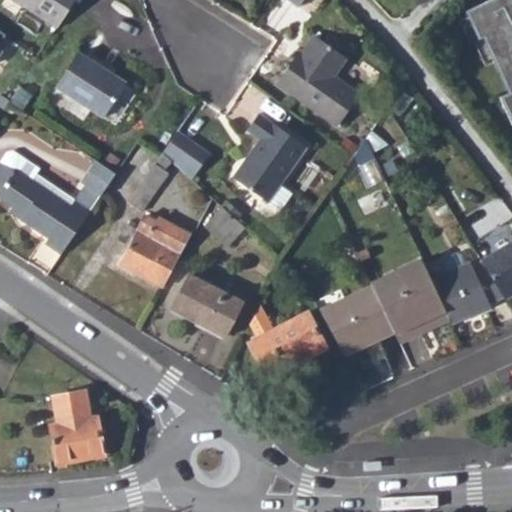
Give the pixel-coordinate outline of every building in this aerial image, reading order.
[(7,0),(55,30),(74,0),(7,0)] [(511,0),(491,0),(466,11),(467,15),(478,38),(482,36),(494,62),(508,92),(511,100),(511,0)] [(494,62),(482,36),(478,38),(467,15),(458,19),(469,43),(474,41),(485,66),(494,62)] [(295,74),(285,67),(274,84),(334,124),(355,93),(330,76),(341,57),(336,53),(342,45),(325,34),(319,42),(311,36),(298,55),(302,58),(302,65),(295,74)] [(80,52),(59,86),(106,116),(127,81),(80,52)] [(295,53),(285,67),(295,74),(302,65),(302,58),(298,55),(295,53)] [(511,123),(511,100),(508,92),(496,101),(511,123)] [(244,162),(232,179),(266,203),(304,148),(256,115),(245,132),(257,141),(248,155),(251,157),(247,164),(244,162)] [(198,147),(177,131),(161,153),(172,162),(181,170),(198,147)] [(209,155),(198,147),(181,170),(190,179),(209,155)] [(46,243),(63,254),(93,210),(76,199),(73,204),(35,179),(41,170),(12,151),(6,152),(0,161),(0,190),(1,191),(0,192),(0,195),(14,205),(26,214),(24,219),(50,236),(46,243)] [(161,153),(129,201),(144,211),(170,172),(167,169),(172,162),(161,153)] [(98,160),(84,182),(103,194),(117,174),(98,160)] [(14,205),(11,210),(24,219),(26,214),(14,205)] [(244,228),(220,206),(205,224),(227,246),(244,228)] [(121,263),(164,287),(182,253),(164,244),(175,225),(159,216),(156,220),(148,215),(139,229),(129,223),(121,238),(131,244),(121,263)] [(511,238),(480,259),(502,294),(504,297),(511,291),(511,238)] [(442,263),(447,272),(467,262),(463,252),(457,251),(444,257),(442,263)] [(447,272),(433,279),(454,321),(490,303),(489,301),(502,294),(480,259),(472,262),(471,260),(467,262),(447,272)] [(196,262),(179,296),(229,323),(246,289),(196,262)] [(397,329),(402,340),(452,317),(433,279),(430,273),(380,297),(397,329)] [(376,289),(321,313),(343,353),(364,344),(379,337),(397,329),(380,297),(376,289)] [(247,324),(254,337),(271,328),(258,303),(247,324)] [(254,337),(246,342),(265,378),(324,347),(304,311),(271,328),(254,337)] [(364,344),(366,349),(381,343),(379,337),(364,344)] [(80,388),(64,392),(80,457),(103,453),(96,416),(86,417),(80,388)] [(80,457),(64,392),(49,394),(54,423),(48,425),(55,461),(80,457)]
